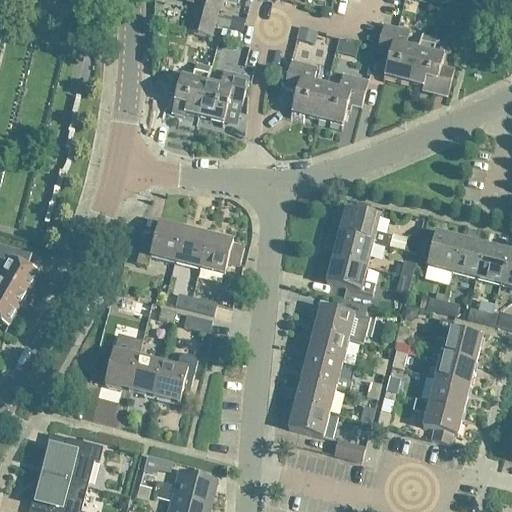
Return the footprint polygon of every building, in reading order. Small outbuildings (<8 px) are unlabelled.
[(187,0),(191,1),(186,19),(214,26),(217,13),(220,14),(223,0),(238,4),(238,0),(187,0)] [(330,0),(326,17),(337,20),(341,0),(330,0)] [(214,26),(186,19),(182,33),(210,40),(214,26)] [(384,26),(377,50),(376,54),(389,58),(383,79),(409,86),(418,51),(417,51),(405,48),(409,33),(384,26)] [(293,52),(312,54),(315,31),(295,29),(293,52)] [(418,51),(409,86),(434,92),(433,96),(447,100),(454,72),(441,68),(444,58),(432,55),(436,40),(421,36),(417,51),(418,51)] [(290,63),(286,77),(283,91),(296,94),(291,115),(316,122),(325,87),(313,84),(316,70),(290,63)] [(206,84),(207,85),(211,69),(196,65),(192,80),(175,76),(170,96),(175,97),(171,112),(197,119),(206,84)] [(206,84),(197,119),(223,126),(229,104),(241,107),(248,79),(223,73),(219,88),(207,85),(206,84)] [(338,91),(325,87),(316,122),(342,129),(347,107),(360,111),(368,83),(342,76),(338,91)] [(341,205),(336,225),(341,226),(338,236),(373,245),(389,249),(392,238),(376,234),(380,220),(366,217),(367,212),(341,205)] [(174,266),(183,231),(159,225),(154,243),(142,240),(135,266),(147,269),(150,260),(174,266)] [(208,237),(183,231),(174,266),(199,272),(208,237)] [(451,275),(461,241),(435,234),(427,268),(451,275)] [(373,245),(338,236),(332,260),(367,269),(373,245)] [(208,237),(199,272),(224,279),(227,267),(239,270),(244,248),(233,245),(233,244),(208,237)] [(403,253),(414,256),(418,241),(407,238),(403,253)] [(461,241),(451,275),(476,281),(485,247),(461,241)] [(0,246),(0,266),(5,268),(0,276),(0,277),(28,293),(38,275),(27,269),(31,255),(0,246)] [(485,247),(476,281),(500,288),(509,253),(485,247)] [(511,253),(509,253),(500,288),(511,290),(511,253)] [(332,260),(326,285),(360,294),(372,297),(374,286),(363,283),(367,269),(332,260)] [(404,263),(400,278),(411,281),(414,266),(404,263)] [(0,299),(18,310),(28,293),(0,277),(0,299)] [(411,281),(400,278),(396,293),(407,296),(411,281)] [(189,312),(192,300),(177,296),(174,308),(189,312)] [(0,323),(8,328),(18,310),(0,299),(0,323)] [(216,306),(192,300),(189,312),(213,318),(216,306)] [(441,315),(444,305),(429,301),(426,312),(441,315)] [(152,305),(137,302),(134,313),(149,317),(152,305)] [(320,309),(313,334),(348,343),(362,346),(365,336),(369,322),(364,321),(367,309),(342,302),(338,314),(320,309)] [(444,305),(441,315),(456,319),(459,308),(444,305)] [(173,326),(176,314),(160,311),(157,322),(173,326)] [(481,325),(484,315),(469,311),(467,322),(481,325)] [(484,315),(481,325),(496,329),(499,318),(484,315)] [(499,318),(496,329),(511,333),(511,318),(500,315),(499,318)] [(212,324),(186,317),(183,330),(209,336),(212,324)] [(479,331),(459,326),(440,321),(435,339),(445,341),(441,356),(475,365),(482,340),(478,339),(479,331)] [(399,329),(395,344),(406,347),(410,332),(399,329)] [(313,334),(307,358),(342,367),(348,343),(313,334)] [(113,353),(104,387),(129,394),(138,359),(142,343),(117,337),(113,353)] [(396,355),(392,369),(403,372),(407,357),(396,355)] [(475,365),(441,356),(435,380),(469,389),(475,365)] [(177,369),(162,365),(153,400),(178,407),(182,390),(189,392),(196,364),(193,359),(185,357),(180,360),(177,369)] [(307,358),(300,382),(335,391),(349,395),(352,384),(338,380),(342,367),(307,358)] [(162,365),(138,359),(129,394),(153,400),(162,365)] [(383,378),(387,363),(376,360),(372,375),(383,378)] [(390,379),(386,394),(396,397),(400,382),(390,379)] [(435,380),(429,404),(428,405),(463,414),(469,389),(435,380)] [(335,391),(300,382),(294,408),(329,416),(335,391)] [(377,402),(381,387),(370,385),(366,400),(377,402)] [(428,405),(429,404),(416,401),(412,413),(426,416),(422,430),(433,433),(431,443),(450,447),(452,438),(456,439),(463,414),(428,405)] [(329,416),(294,408),(287,432),(322,441),(329,416)] [(360,424),(371,427),(374,412),(364,409),(360,424)] [(381,413),(377,428),(388,431),(392,416),(381,413)] [(44,477),(87,488),(93,463),(99,464),(103,449),(67,440),(63,453),(47,449),(42,467),(46,468),(44,477)] [(338,443),(334,458),(334,459),(362,465),(365,450),(338,443)] [(172,464),(160,461),(157,472),(170,475),(172,464)] [(156,485),(154,492),(211,507),(217,483),(178,473),(174,489),(156,485)] [(80,511),(87,488),(44,477),(42,485),(38,484),(33,503),(49,507),(47,511),(80,511)] [(209,511),(211,507),(154,492),(152,500),(170,504),(168,511),(209,511)]
